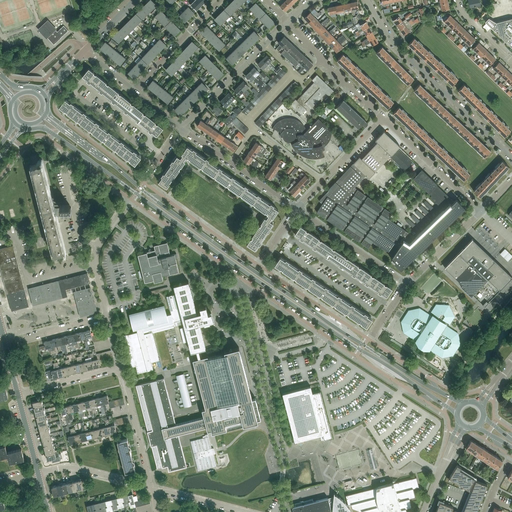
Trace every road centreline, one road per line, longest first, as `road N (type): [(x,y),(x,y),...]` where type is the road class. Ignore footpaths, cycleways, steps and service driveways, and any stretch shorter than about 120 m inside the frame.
road 1 (primary): [(86,158),(433,398)]
road 2 (residential): [(130,199),(331,340),(433,398)]
road 3 (primary): [(435,389),(150,197)]
road 4 (tertiary): [(511,157),(400,51),(366,0)]
road 5 (residential): [(481,211),(383,119)]
road 6 (residential): [(369,339),(258,265)]
road 7 (residential): [(405,284),(296,208)]
road 8 (residential): [(107,317),(94,255),(130,199)]
road 9 (residential): [(135,91),(221,0)]
road 10 (residential): [(150,488),(120,368)]
